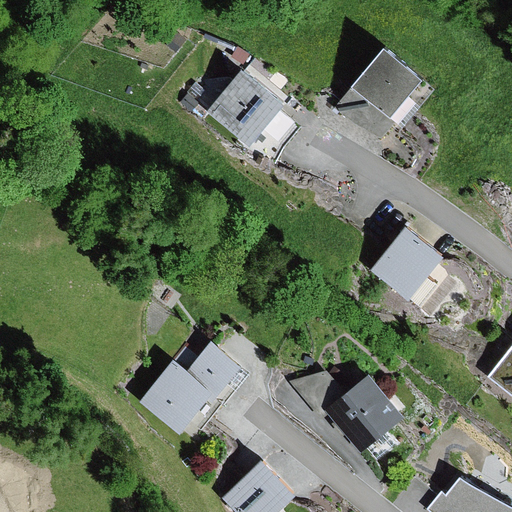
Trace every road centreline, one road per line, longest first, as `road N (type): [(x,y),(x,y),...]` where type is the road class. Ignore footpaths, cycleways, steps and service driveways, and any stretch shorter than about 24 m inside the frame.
road 1 (residential): [(511,265),(376,170)]
road 2 (residential): [(382,511),(261,416)]
